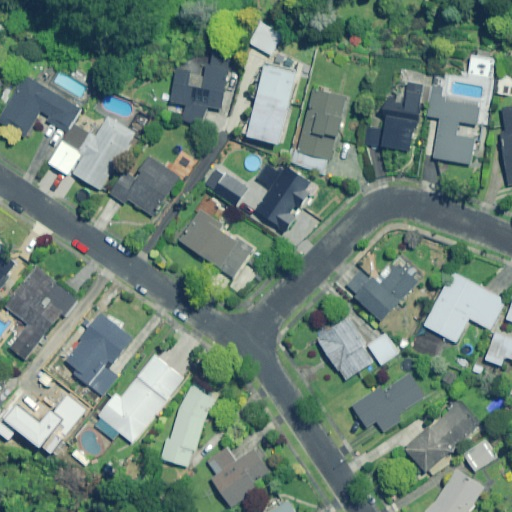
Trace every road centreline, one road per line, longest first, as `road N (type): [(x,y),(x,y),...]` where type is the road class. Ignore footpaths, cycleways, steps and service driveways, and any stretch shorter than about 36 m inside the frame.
road 1 (residential): [(511,238),(416,204),(378,206),(240,340)]
road 2 (residential): [(0,179),(240,340)]
road 3 (residential): [(240,340),(364,511)]
